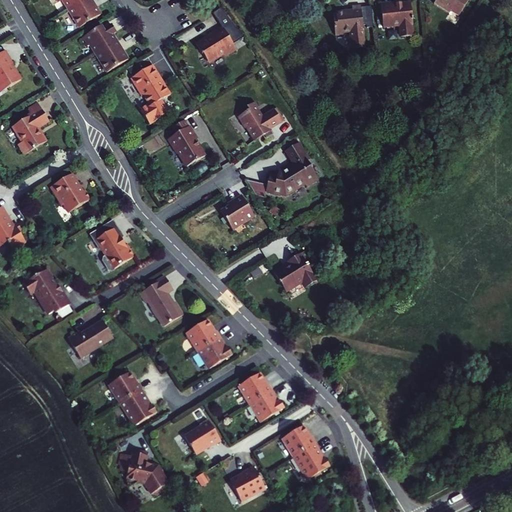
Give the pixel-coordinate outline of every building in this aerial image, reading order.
[(54,0),(62,13),(82,0),(54,0)] [(93,0),(82,0),(62,13),(74,31),(102,14),(93,0)] [(435,0),(434,3),(449,13),(450,11),(458,17),(468,0),(435,0)] [(383,28),(399,27),(400,35),(404,38),(412,37),(410,25),(413,25),(410,4),(394,6),(394,4),(381,5),(383,28)] [(333,14),(335,35),(343,35),(343,33),(351,32),(352,49),(365,48),(361,6),(353,6),(354,11),(345,12),(345,11),(337,11),(337,13),(333,14)] [(90,58),(118,40),(107,22),(79,40),(90,58)] [(236,50),(223,28),(192,47),(199,58),(201,56),(206,64),(222,55),(224,57),(236,50)] [(118,40),(90,58),(101,75),(129,57),(118,40)] [(12,60),(7,51),(0,54),(0,87),(1,90),(19,79),(13,69),(11,70),(7,63),(12,60)] [(136,70),(129,75),(140,94),(142,92),(149,104),(156,100),(170,91),(164,81),(161,83),(150,66),(138,73),(136,70)] [(243,128),(246,133),(253,129),(256,134),(265,128),(262,123),(272,118),(268,111),(271,109),(266,100),(256,106),(247,92),(238,97),(241,101),(231,107),(237,119),(239,118),(244,127),(243,128)] [(163,112),(156,100),(149,104),(142,108),(149,120),(163,112)] [(26,124),(12,132),(19,143),(13,146),(21,160),(53,141),(44,126),(51,122),(46,112),(37,115),(25,122),(26,124)] [(167,138),(170,143),(167,144),(172,153),(176,155),(183,167),(202,156),(193,140),(195,139),(187,126),(167,138)] [(290,171),(291,174),(286,178),(283,177),(281,182),(271,181),(267,196),(282,200),(287,199),(307,187),(308,190),(321,183),(310,164),(313,163),(302,145),(288,154),(297,166),(290,171)] [(63,183),(50,191),(60,208),(57,210),(63,219),(78,210),(77,207),(83,203),(75,191),(87,184),(79,171),(62,182),(63,183)] [(254,221),(241,200),(228,207),(230,209),(220,215),(232,234),(254,221)] [(0,208),(0,245),(7,242),(11,247),(22,241),(18,233),(20,232),(16,224),(9,228),(5,221),(7,220),(1,208),(0,208)] [(122,238),(112,222),(100,229),(102,232),(91,239),(98,251),(101,249),(104,256),(102,257),(101,260),(110,270),(113,271),(134,258),(127,245),(125,247),(120,239),(122,238)] [(275,273),(287,292),(303,282),(306,287),(316,281),(301,255),(287,263),(288,264),(275,273)] [(53,284),(55,283),(48,273),(24,287),(30,298),(36,295),(44,308),(42,309),(48,318),(54,314),(59,315),(70,307),(62,294),(60,295),(53,284)] [(166,330),(185,318),(179,308),(176,310),(167,295),(174,290),(168,280),(164,283),(163,282),(154,287),(155,289),(142,296),(148,306),(150,304),(160,320),(166,330)] [(317,294),(313,296),(321,308),(325,305),(317,294)] [(205,322),(184,335),(197,354),(221,338),(215,330),(211,333),(205,322)] [(79,334),(68,340),(81,361),(114,342),(102,323),(81,336),(79,334)] [(221,338),(197,354),(206,370),(231,355),(221,338)] [(103,388),(115,408),(153,385),(141,365),(103,388)] [(240,388),(251,405),(273,392),(270,387),(268,388),(260,375),(240,388)] [(153,385),(115,408),(128,429),(166,405),(153,385)] [(273,392),(251,405),(262,423),(285,409),(280,401),(279,402),(273,392)] [(223,443),(209,420),(201,425),(202,427),(186,437),(197,455),(210,447),(211,450),(223,443)] [(302,427),(280,440),(292,459),(315,445),(317,444),(311,434),(308,436),(302,427)] [(315,445),(292,459),(306,482),(329,468),(315,445)] [(135,454),(129,451),(123,468),(128,471),(126,475),(130,484),(138,481),(148,485),(152,492),(154,493),(166,486),(168,482),(161,469),(148,463),(151,454),(137,449),(135,454)] [(240,479),(228,485),(238,504),(264,491),(252,467),(238,474),(240,479)]
